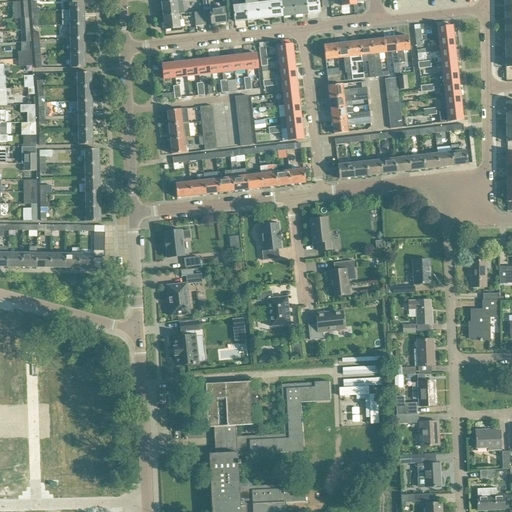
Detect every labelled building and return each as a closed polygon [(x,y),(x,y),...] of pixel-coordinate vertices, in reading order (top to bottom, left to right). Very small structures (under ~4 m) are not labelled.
[(64,11),(84,11),(83,0),(69,0),(70,3),(63,3),(64,11)] [(202,0),(204,9),(210,8),(209,0),(202,0)] [(259,19),(256,0),(244,0),(245,6),(247,21),(259,19)] [(256,0),(259,19),(271,18),(268,0),(256,0)] [(268,0),(271,18),(282,17),(280,0),(268,0)] [(295,15),(293,0),(282,2),(281,0),(280,0),(282,17),(295,15)] [(295,15),(307,14),(305,0),(297,0),(293,0),(295,15)] [(305,0),(307,14),(320,12),(318,0),(305,0)] [(6,19),(29,18),(28,1),(19,2),(20,18),(6,19)] [(163,17),(181,14),(180,9),(177,9),(176,1),(162,3),(163,17)] [(235,22),(247,21),(245,6),(233,7),(235,22)] [(225,23),(224,13),(224,8),(210,10),(212,24),(225,23)] [(70,25),(84,25),(84,11),(64,11),(62,11),(62,25),(70,25)] [(204,12),(194,13),(196,26),(205,25),(204,12)] [(181,14),(163,17),(165,30),(180,28),(179,21),(181,20),(181,14)] [(21,31),(30,31),(29,18),(6,19),(7,23),(20,22),(21,31)] [(416,42),(422,41),(425,41),(425,36),(424,24),(420,25),(420,29),(414,30),(416,42)] [(71,39),(84,39),(84,25),(70,25),(70,32),(65,32),(65,40),(71,39)] [(438,40),(453,38),(452,26),(448,26),(437,27),(438,35),(438,40)] [(30,31),(21,31),(21,42),(30,42),(30,31)] [(395,37),(399,73),(402,73),(401,63),(404,63),(403,51),(409,50),(408,36),(395,37)] [(399,74),(399,73),(395,37),(383,39),(385,53),(391,52),(393,64),(396,64),(396,65),(395,66),(396,74),(399,74)] [(265,39),(268,62),(275,61),(271,38),(265,39)] [(440,51),(455,50),(453,38),(438,40),(440,51)] [(71,54),(84,54),(84,39),(71,39),(71,54)] [(379,54),(385,53),(383,39),(371,40),(376,78),(388,76),(387,71),(381,72),(379,54)] [(370,78),(376,78),(371,40),(359,41),(361,56),(367,55),(369,74),(370,78)] [(356,63),(362,62),(361,56),(359,41),(347,43),(351,72),(352,80),(356,80),(355,72),(357,71),(356,63)] [(345,73),(346,73),(351,72),(347,43),(335,44),(337,59),(344,58),(345,73)] [(279,58),(293,56),(292,44),(277,46),(279,58)] [(325,60),(337,59),(335,44),(324,46),(325,60)] [(441,63),(456,61),(455,50),(440,51),(441,63)] [(39,55),(35,55),(36,69),(42,68),(41,62),(47,61),(47,54),(39,55)] [(84,54),(71,54),(71,68),(85,68),(84,54)] [(244,55),(246,70),(258,69),(256,54),(244,55)] [(234,71),(246,70),(244,55),(232,56),(234,71)] [(222,73),(234,71),(232,56),(221,58),(222,73)] [(280,70),(295,68),(293,56),(279,58),(280,70)] [(31,58),(18,59),(19,67),(32,66),(31,58)] [(211,74),(222,73),(221,58),(209,59),(211,74)] [(199,75),(211,74),(209,59),(197,61),(199,75)] [(187,77),(199,75),(197,61),(185,62),(187,77)] [(442,75),(457,73),(456,61),(441,63),(442,75)] [(175,78),(187,77),(185,62),(174,63),(175,78)] [(163,80),(175,78),(174,63),(161,65),(163,80)] [(281,82),(296,80),(295,68),(280,70),(281,82)] [(327,77),(339,75),(339,68),(326,70),(327,77)] [(78,88),(91,87),(91,73),(77,73),(78,88)] [(444,87),(459,85),(457,73),(442,75),(444,87)] [(28,88),(34,88),(33,76),(24,76),(24,88),(28,88)] [(398,76),(400,90),(408,89),(406,76),(398,76)] [(283,93),(297,92),(296,80),(281,82),(283,93)] [(330,98),(367,94),(366,88),(343,91),(342,84),(328,86),(330,98)] [(445,98),(460,97),(459,85),(444,87),(445,98)] [(163,100),(178,98),(176,86),(173,87),(174,93),(162,94),(163,100)] [(78,102),(91,102),(91,87),(78,88),(78,102)] [(398,92),(399,97),(399,103),(399,104),(412,102),(414,102),(414,101),(418,101),(417,98),(412,99),(402,100),(401,96),(418,94),(418,90),(398,92)] [(284,105),(299,103),(297,92),(283,93),(284,105)] [(331,111),(352,108),(345,108),(344,102),(368,100),(367,94),(330,98),(331,111)] [(439,111),(461,109),(460,97),(445,98),(446,110),(439,111)] [(78,116),(92,116),(91,102),(78,102),(78,116)] [(286,117),(300,116),(299,103),(284,105),(286,117)] [(27,123),(35,123),(35,105),(20,106),(20,113),(27,113),(27,123)] [(332,122),(370,118),(369,112),(352,114),(352,108),(331,111),(332,122)] [(187,109),(167,111),(169,126),(188,124),(187,109)] [(461,109),(439,111),(440,123),(463,121),(461,109)] [(78,130),(92,130),(92,116),(78,116),(78,130)] [(287,129),(302,127),(300,116),(286,117),(287,129)] [(370,118),(332,122),(334,134),(348,133),(347,126),(371,124),(370,118)] [(264,120),(253,121),(254,129),(265,127),(264,120)] [(35,123),(27,123),(23,123),(24,135),(29,135),(35,135),(35,123)] [(170,140),(184,139),(184,138),(190,137),(188,124),(169,126),(170,140)] [(446,126),(447,133),(464,131),(463,124),(446,126)] [(435,134),(447,133),(446,126),(434,128),(435,134)] [(302,127),(287,129),(289,141),(303,139),(302,127)] [(421,136),(435,134),(434,128),(420,129),(421,136)] [(407,138),(421,136),(420,129),(406,131),(407,138)] [(92,130),(78,130),(79,145),(92,145),(92,130)] [(392,139),(407,138),(406,131),(391,133),(392,139)] [(378,141),(392,139),(391,133),(378,134),(378,141)] [(364,143),(378,141),(378,134),(363,136),(364,143)] [(352,144),(364,143),(363,136),(351,137),(352,144)] [(335,146),(352,144),(351,137),(334,139),(335,146)] [(184,139),(170,140),(172,154),(186,153),(184,139)] [(215,143),(203,144),(204,151),(216,149),(215,143)] [(451,152),(453,166),(467,164),(466,151),(459,151),(458,145),(451,146),(451,152)] [(39,165),(45,165),(45,157),(52,158),(52,150),(39,151),(39,165)] [(85,164),(99,164),(98,150),(85,150),(85,164)] [(439,167),(453,166),(451,152),(437,154),(439,167)] [(24,163),(36,163),(36,154),(24,154),(24,163)] [(425,169),(439,167),(437,154),(423,156),(425,169)] [(197,161),(202,160),(201,155),(189,156),(189,163),(188,163),(189,167),(197,166),(197,161)] [(410,171),(425,169),(423,156),(409,157),(410,171)] [(396,172),(410,171),(409,157),(395,159),(396,172)] [(382,174),(396,172),(395,159),(380,161),(382,174)] [(368,176),(382,174),(380,161),(366,162),(368,176)] [(354,177),(368,176),(366,162),(352,164),(354,177)] [(36,171),(36,163),(24,163),(24,172),(36,171)] [(85,179),(99,178),(99,164),(85,164),(85,179)] [(339,179),(354,177),(352,164),(337,165),(339,179)] [(274,167),(260,169),(261,174),(262,188),(277,186),(275,173),(274,167)] [(248,189),(247,176),(246,176),(246,169),(232,171),(234,191),(248,189)] [(289,171),(291,184),(305,183),(304,169),(289,171)] [(220,193),(234,191),(232,171),(225,172),(225,178),(218,179),(220,193)] [(277,186),(291,184),(289,171),(275,173),(277,186)] [(220,193),(218,179),(217,172),(203,174),(204,181),(206,194),(220,193)] [(248,189),(262,188),(261,174),(247,176),(248,189)] [(86,193),(99,193),(99,178),(85,179),(86,193)] [(191,196),(206,194),(204,181),(190,183),(191,196)] [(177,198),(191,196),(190,183),(175,184),(177,198)] [(86,207),(100,207),(99,193),(86,193),(86,207)] [(31,221),(37,221),(37,204),(28,205),(28,207),(31,207),(31,221)] [(100,207),(86,207),(86,222),(100,221),(100,207)] [(313,244),(317,243),(318,251),(331,250),(330,233),(329,233),(327,218),(310,220),(313,244)] [(261,230),(258,230),(259,238),(262,238),(263,250),(261,250),(263,261),(276,259),(275,249),(281,249),(280,240),(279,233),(278,224),(276,224),(276,222),(269,223),(269,225),(261,226),(261,230)] [(167,258),(184,256),(183,240),(190,239),(190,231),(181,232),(181,230),(164,232),(165,242),(165,249),(166,249),(167,258)] [(21,267),(22,254),(8,254),(8,247),(7,267),(21,267)] [(36,267),(36,247),(29,247),(29,254),(22,254),(21,267),(36,267)] [(50,268),(51,254),(37,254),(37,247),(36,247),(36,267),(50,268)] [(79,268),(79,248),(72,248),(72,254),(65,254),(65,268),(79,268)] [(94,257),(94,255),(79,254),(79,248),(79,268),(94,268),(94,257)] [(65,268),(65,254),(51,254),(50,268),(65,268)] [(200,265),(199,257),(184,259),(185,267),(200,265)] [(429,260),(419,260),(412,261),(414,284),(431,284),(429,260)] [(486,287),(486,270),(486,260),(470,260),(471,287),(486,287)] [(334,271),(328,271),(329,282),(330,282),(330,287),(331,297),(349,295),(347,281),(355,280),(353,261),(333,263),(334,271)] [(511,283),(511,266),(499,267),(499,284),(511,283)] [(202,283),(201,274),(181,276),(181,277),(186,276),(187,284),(202,283)] [(190,314),(186,284),(167,286),(171,316),(190,314)] [(271,291),(257,293),(258,301),(266,300),(269,327),(290,325),(287,297),(272,299),(271,291)] [(430,300),(420,301),(408,301),(409,311),(417,310),(417,325),(432,324),(432,312),(431,312),(430,300)] [(499,300),(483,300),(483,308),(488,308),(488,310),(471,310),(471,328),(473,328),(474,340),(480,340),(480,341),(482,341),(482,340),(490,340),(489,317),(500,317),(500,307),(499,300)] [(316,324),(308,325),(310,340),(323,338),(323,331),(344,328),(342,312),(315,315),(316,324)] [(0,313),(0,337),(6,339),(12,317),(0,313)] [(244,318),(232,320),(233,327),(245,325),(244,318)] [(186,337),(173,338),(174,348),(174,350),(175,350),(175,354),(174,354),(175,356),(176,366),(191,364),(191,365),(194,365),(194,364),(198,363),(197,353),(202,353),(200,337),(195,338),(195,335),(194,335),(193,331),(199,330),(198,321),(180,324),(181,332),(185,332),(186,337)] [(403,333),(416,332),(415,325),(403,326),(403,333)] [(433,340),(423,340),(416,340),(417,349),(414,350),(414,356),(417,356),(417,366),(434,366),(433,340)] [(292,343),(293,355),(302,354),(300,342),(292,343)] [(258,354),(259,362),(271,361),(270,353),(258,354)] [(6,356),(0,355),(0,374),(22,374),(22,362),(7,362),(6,356)] [(81,359),(59,359),(60,374),(82,373),(81,359)] [(82,373),(60,374),(60,389),(82,388),(82,373)] [(0,392),(8,392),(7,386),(22,385),(22,374),(0,374),(0,392)] [(432,381),(422,382),(418,382),(419,407),(436,406),(436,394),(433,394),(432,381)] [(305,483),(284,484),(284,485),(251,486),(250,455),(303,452),(301,403),(330,401),(329,382),(314,383),(281,385),(284,434),(236,437),(236,426),(252,426),(251,407),(258,406),(258,389),(250,389),(250,382),(205,384),(207,428),(214,427),(215,454),(209,454),(211,511),(291,511),(291,509),(285,509),(285,503),(306,502),(305,483)] [(405,402),(405,395),(396,395),(397,414),(417,413),(417,401),(405,402)] [(82,397),(61,397),(61,412),(83,411),(82,397)] [(351,407),(385,407),(385,398),(351,398),(351,407)] [(383,409),(352,410),(352,419),(384,418),(383,409)] [(83,411),(61,412),(62,427),(83,426),(83,411)] [(418,414),(407,415),(398,415),(399,423),(418,422),(418,414)] [(437,422),(427,422),(421,422),(422,446),(438,446),(438,436),(436,437),(436,431),(438,431),(437,422)] [(488,433),(485,433),(485,430),(476,431),(476,438),(475,438),(475,441),(476,441),(476,449),(488,448),(488,451),(500,450),(500,431),(488,432),(488,433)] [(91,449),(78,450),(79,473),(91,472),(91,449)] [(78,450),(66,450),(67,473),(79,473),(78,450)] [(411,463),(424,462),(424,455),(411,455),(411,463)] [(424,478),(418,479),(418,487),(425,487),(433,486),(433,487),(435,487),(435,486),(441,486),(440,477),(439,477),(439,472),(440,472),(439,464),(429,465),(424,465),(424,478)] [(10,470),(0,469),(0,488),(11,488),(10,470)] [(22,469),(10,470),(11,488),(22,488),(22,469)] [(493,470),(490,470),(480,471),(480,479),(494,478),(493,470)] [(432,494),(422,494),(414,495),(414,502),(427,502),(427,511),(441,511),(441,503),(433,504),(432,494)] [(504,495),(487,496),(477,497),(477,511),(504,509),(504,495)]
